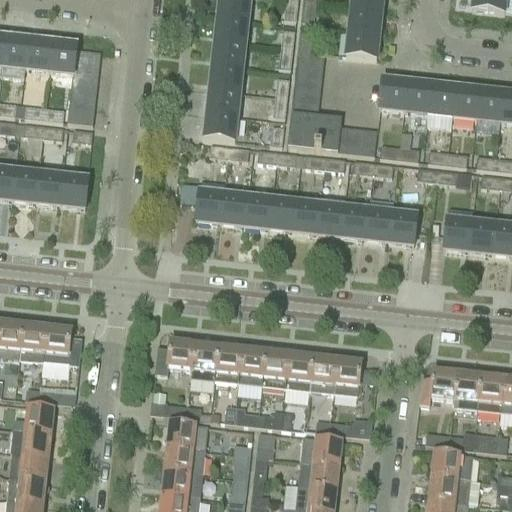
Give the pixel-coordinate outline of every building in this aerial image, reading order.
[(285,0),(285,8),(297,9),(297,0),(285,0)] [(304,0),(303,10),(315,11),(316,0),(304,0)] [(353,0),(351,15),(379,18),(380,0),(353,0)] [(470,16),(470,17),(503,21),(503,20),(511,21),(511,0),(473,0),(472,16),(470,16)] [(220,1),(218,25),(245,28),(248,4),(220,1)] [(285,8),(282,27),(295,28),(297,9),(285,8)] [(303,10),(301,29),(313,30),(315,11),(303,10)] [(351,15),(349,39),(376,42),(379,18),(351,15)] [(218,25),(215,49),(242,52),(245,28),(218,25)] [(281,37),(279,56),(291,57),(294,38),(281,37)] [(300,39),(297,60),(303,61),(309,62),(312,40),(300,39)] [(376,42),(349,39),(346,62),(345,62),(344,63),(375,67),(375,65),(374,65),(376,42)] [(0,72),(0,83),(23,86),(24,75),(27,48),(3,45),(0,73),(0,72)] [(24,75),(48,78),(51,50),(27,48),(24,75)] [(215,49),(212,73),(240,76),(242,52),(215,49)] [(48,78),(71,81),(72,81),(74,69),(75,56),(75,52),(74,52),(74,53),(51,50),(48,78)] [(75,56),(74,69),(98,71),(100,59),(75,56)] [(279,56),(277,75),(289,77),(291,57),(279,56)] [(297,60),(296,72),(322,75),(323,63),(297,60)] [(74,69),(72,81),(97,83),(98,71),(74,69)] [(296,72),(294,84),(320,87),(322,75),(296,72)] [(212,73),(210,97),(237,100),(240,76),(212,73)] [(71,81),(70,93),(96,96),(97,83),(72,81),(71,81)] [(294,84),(293,97),(319,99),(320,87),(294,84)] [(276,85),(274,104),(286,106),(288,87),(276,85)] [(380,115),(402,118),(405,90),(383,87),(383,86),(382,86),(378,117),(379,117),(380,115)] [(402,118),(427,121),(430,93),(405,90),(402,118)] [(70,93),(69,105),(94,108),(96,96),(70,93)] [(427,121),(451,123),(454,95),(430,93),(427,121)] [(451,123),(475,126),(478,98),(454,95),(451,123)] [(210,97),(207,121),(234,124),(237,100),(210,97)] [(293,97),(291,109),(318,112),(319,99),(293,97)] [(475,126),(499,129),(502,101),(478,98),(475,126)] [(499,129),(511,130),(511,102),(502,101),(499,129)] [(274,104),(272,124),(284,125),(286,106),(274,104)] [(69,105),(67,117),(93,120),(94,108),(69,105)] [(291,109),(290,121),(316,124),(318,112),(291,109)] [(0,110),(0,122),(14,124),(15,112),(0,110)] [(25,113),(23,125),(42,127),(44,115),(25,113)] [(44,115),(42,127),(62,129),(63,117),(44,115)] [(67,117),(66,130),(72,130),(92,133),(93,120),(67,117)] [(234,124),(207,121),(204,144),(203,143),(203,145),(233,148),(233,147),(232,147),(234,124)] [(337,160),(340,134),(340,126),(316,124),(290,121),(286,154),(337,160)] [(0,128),(0,140),(14,142),(15,130),(0,128)] [(24,131),(23,143),(42,145),(43,134),(24,131)] [(271,133),(268,153),(280,154),(283,135),(271,133)] [(43,134),(42,145),(61,147),(62,136),(43,134)] [(337,160),(349,161),(352,135),(340,134),(337,160)] [(349,161),(361,163),(364,136),(352,135),(349,161)] [(364,136),(361,163),(373,164),(376,138),(364,136)] [(71,150),(90,151),(91,139),(72,137),(71,150)] [(208,164),(227,166),(228,154),(209,152),(208,164)] [(379,165),(398,167),(399,155),(380,153),(379,165)] [(228,154),(227,166),(247,168),(248,156),(228,154)] [(399,155),(398,167),(417,169),(418,157),(399,155)] [(256,169),(275,171),(276,159),(257,157),(256,169)] [(428,158),(427,170),(445,173),(447,160),(428,158)] [(276,159),(275,171),(295,174),(296,162),(276,159)] [(447,160),(445,173),(447,173),(465,175),(466,162),(447,160)] [(304,175),(322,177),(324,165),(305,163),(304,175)] [(476,163),(475,176),(493,178),(495,165),(476,163)] [(324,165),(322,177),(342,179),(344,167),(324,165)] [(511,167),(495,165),(493,178),(511,179),(511,167)] [(352,180),(371,182),(372,170),(353,168),(352,180)] [(372,170),(371,182),(391,184),(392,173),(372,170)] [(417,175),(416,188),(435,190),(436,177),(417,175)] [(0,205),(11,207),(14,180),(0,177),(0,205)] [(436,177),(435,190),(454,192),(455,180),(436,177)] [(11,207),(35,210),(38,182),(14,180),(11,207)] [(455,180),(454,192),(469,194),(470,181),(456,180),(455,180)] [(35,210),(59,213),(62,185),(38,182),(35,210)] [(480,195),(499,197),(500,185),(481,183),(480,195)] [(62,185),(59,213),(82,215),(82,217),(83,217),(87,186),(86,186),(86,188),(62,185)] [(511,186),(500,185),(499,197),(511,198),(511,186)] [(196,228),(219,230),(223,203),(199,200),(200,198),(198,198),(195,229),(196,229),(196,228)] [(219,230),(244,233),(247,205),(223,203),(219,230)] [(244,233),(268,236),(271,208),(247,205),(244,233)] [(268,236),(291,238),(294,211),(271,208),(268,236)] [(291,238),(315,241),(318,213),(294,211),(291,238)] [(315,241),(340,244),(343,216),(318,213),(315,241)] [(340,244),(363,246),(367,219),(343,216),(340,244)] [(363,246),(388,249),(391,222),(367,219),(363,246)] [(391,222),(388,249),(411,252),(411,253),(412,253),(415,223),(414,223),(414,224),(391,222)] [(444,255),(467,258),(470,231),(447,228),(447,226),(446,226),(442,257),(443,257),(444,255)] [(467,258),(491,261),(494,233),(470,231),(467,258)] [(491,261),(511,263),(511,235),(494,233),(491,261)] [(0,364),(18,366),(22,331),(0,328),(0,364)] [(18,366),(41,369),(45,334),(22,331),(18,366)] [(43,369),(41,383),(67,386),(69,372),(78,373),(81,347),(69,345),(70,337),(45,334),(41,369),(43,369)] [(167,374),(190,377),(193,350),(169,348),(168,357),(156,355),(154,382),(166,383),(167,374)] [(189,385),(213,388),(217,353),(193,350),(190,377),(189,385)] [(213,388),(237,390),(241,356),(217,353),(213,388)] [(236,400),(236,403),(259,406),(260,402),(261,393),(264,358),(241,356),(237,390),(236,400)] [(261,393),(284,396),(288,361),(264,358),(261,393)] [(284,396),(283,408),(307,411),(308,398),(312,363),(288,361),(284,396)] [(308,398),(332,401),(335,366),(312,363),(308,398)] [(335,366),(332,401),(356,404),(357,390),(359,378),(360,369),(335,366)] [(429,404),(453,406),(456,380),(432,377),(431,386),(421,384),(418,411),(428,412),(429,404)] [(359,378),(357,390),(374,392),(375,380),(359,378)] [(453,406),(452,415),(476,417),(480,382),(456,380),(453,406)] [(480,382),(476,417),(500,420),(504,385),(480,382)] [(511,385),(504,385),(500,420),(511,421),(511,385)] [(24,408),(37,410),(38,398),(25,396),(24,408)] [(38,398),(37,410),(61,412),(71,413),(72,402),(62,401),(61,401),(38,398)] [(153,398),(152,410),(164,411),(165,400),(153,398)] [(149,422),(185,426),(186,414),(151,410),(150,416),(149,422)] [(225,413),(223,430),(233,431),(235,414),(225,413)] [(186,414),(185,426),(198,427),(199,415),(186,414)] [(235,414),(233,431),(256,433),(258,422),(244,420),(244,416),(235,414)] [(13,427),(12,437),(51,442),(53,418),(33,415),(27,415),(25,429),(13,427)] [(258,422),(256,433),(266,434),(280,436),(282,420),(272,419),(272,423),(258,422)] [(210,420),(210,428),(218,429),(219,421),(210,420)] [(282,420),(280,436),(290,437),(292,421),(282,420)] [(314,440),(327,441),(329,430),(315,428),(314,440)] [(168,430),(166,454),(205,458),(207,435),(168,430)] [(329,430),(327,441),(351,444),(352,432),(329,430)] [(9,461),(12,461),(48,465),(50,442),(12,437),(9,461)] [(258,440),(255,465),(267,466),(272,467),(273,457),(268,457),(270,442),(258,440)] [(424,452),(448,455),(449,443),(426,441),(424,452)] [(449,443),(448,455),(461,456),(463,445),(449,443)] [(478,443),(476,459),(495,461),(497,445),(478,443)] [(302,445),(299,469),(338,473),(341,449),(302,445)] [(497,445),(495,461),(505,462),(507,446),(497,445)] [(233,452),(232,462),(249,464),(250,454),(233,452)] [(166,454),(163,478),(202,482),(205,458),(166,454)] [(432,460),(429,484),(469,489),(472,464),(432,460)] [(12,461),(9,485),(45,489),(48,465),(12,461)] [(232,462),(231,471),(234,472),(232,486),(247,488),(249,464),(232,462)] [(255,465),(253,488),(262,490),(264,490),(267,466),(255,465)] [(299,469),(297,493),(335,497),(338,473),(299,469)] [(163,478),(160,501),(187,504),(199,506),(202,482),(163,478)] [(511,483),(498,482),(497,491),(511,493),(511,483)] [(429,484),(427,508),(465,511),(466,511),(469,489),(429,484)] [(9,485),(7,508),(38,511),(42,511),(45,489),(9,485)] [(228,500),(227,509),(244,511),(247,488),(232,486),(231,500),(228,500)] [(253,488),(250,511),(266,511),(268,504),(261,503),(262,490),(253,488)] [(511,493),(497,491),(494,511),(510,511),(511,506),(511,493)] [(297,493),(294,511),(333,511),(335,497),(297,493)] [(160,501),(159,511),(198,511),(199,506),(187,504),(160,501)]
